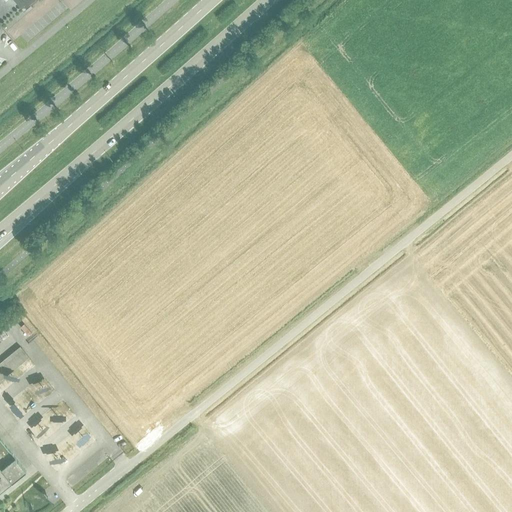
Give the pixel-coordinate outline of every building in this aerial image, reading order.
[(15,0),(24,9),(34,0),(15,0)] [(26,322),(22,326),(29,333),(33,329),(26,322)] [(0,380),(29,357),(20,346),(0,362),(0,380)] [(25,400),(12,407),(15,415),(29,408),(25,400)] [(82,442),(94,435),(87,422),(75,429),(82,442)] [(0,491),(4,488),(2,486),(10,480),(11,482),(26,470),(0,438),(0,491)]
